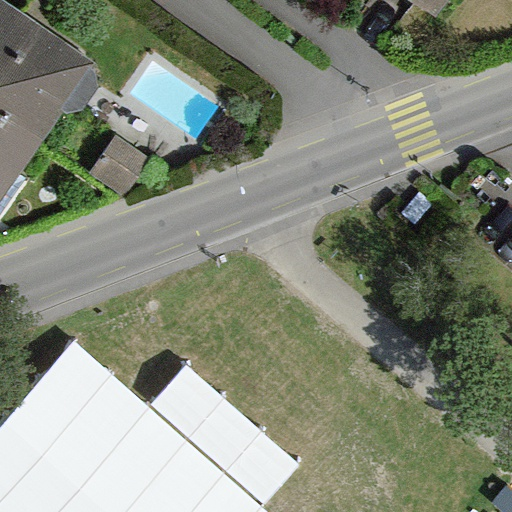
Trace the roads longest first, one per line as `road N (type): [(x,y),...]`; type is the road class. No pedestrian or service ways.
road 1 (tertiary): [(0,288),(345,159)]
road 2 (residential): [(345,159),(309,87),(191,0)]
road 3 (tertiary): [(345,159),(511,95)]
